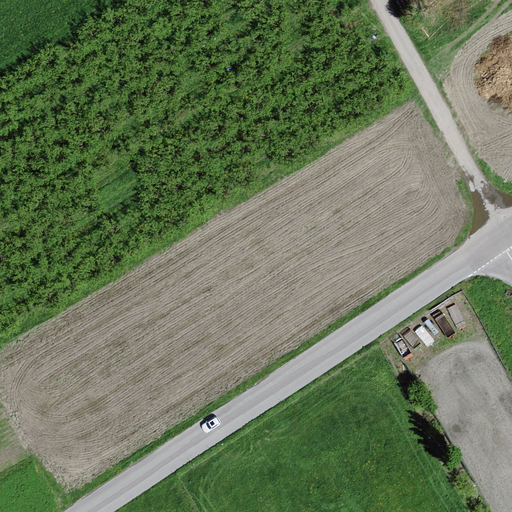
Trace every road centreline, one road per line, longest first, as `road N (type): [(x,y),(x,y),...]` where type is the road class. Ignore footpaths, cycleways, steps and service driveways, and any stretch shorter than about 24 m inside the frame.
road 1 (unclassified): [(90,511),(509,244)]
road 2 (track): [(377,0),(509,244)]
